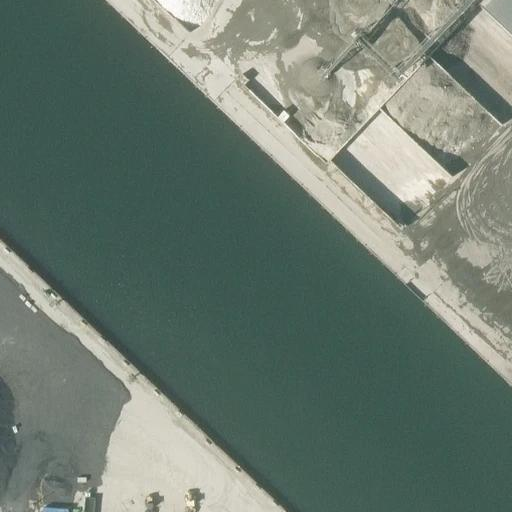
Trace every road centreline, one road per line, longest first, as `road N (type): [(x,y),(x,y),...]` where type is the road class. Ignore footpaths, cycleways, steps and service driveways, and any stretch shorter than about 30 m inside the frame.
road 1 (unknown): [(416,266),(205,67)]
road 2 (unknown): [(511,160),(416,266)]
